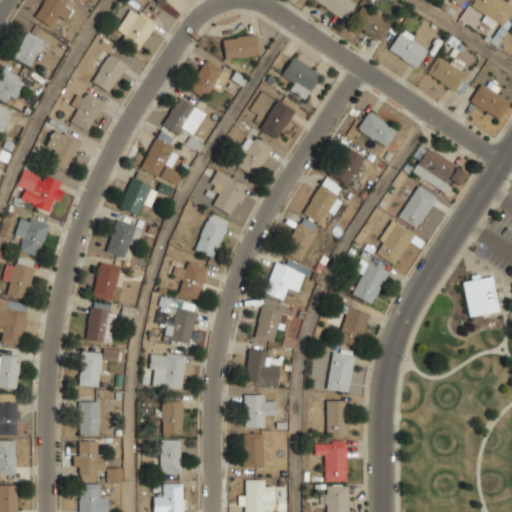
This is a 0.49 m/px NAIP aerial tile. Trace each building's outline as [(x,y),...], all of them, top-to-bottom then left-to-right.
[(55,16),(66,21),(72,7),(56,0),(42,0),(34,18),(50,26),(55,16)] [(356,0),(312,0),(312,1),(345,19),(356,0)] [(473,0),(470,6),(485,14),(480,22),(491,27),(494,22),(502,26),(511,7),(511,4),(502,0),(473,0)] [(389,23),(362,4),(350,22),(377,41),(389,23)] [(114,31),(139,48),(155,24),(130,8),(114,31)] [(426,49),(411,40),(413,35),(400,28),(387,50),(416,67),(426,49)] [(44,41),(27,31),(12,56),(30,66),(44,41)] [(260,56),(260,36),(223,36),(223,56),(260,56)] [(108,91),(126,63),(109,52),(91,80),(108,91)] [(287,87),(303,98),(321,74),(293,55),(281,72),(292,79),(287,87)] [(464,62),(452,56),(448,63),(436,55),(425,73),(455,91),(465,74),(459,71),(464,62)] [(188,87),(209,100),(227,71),(206,58),(188,87)] [(9,95),(15,98),(24,79),(1,68),(0,70),(0,99),(6,102),(9,95)] [(498,118),(508,100),(478,84),(468,102),(498,118)] [(76,108),(69,122),(87,131),(103,101),(85,92),(82,97),(75,94),(70,105),(76,108)] [(205,111),(178,96),(161,124),(179,134),(182,129),(192,134),(205,111)] [(276,138),(295,111),(277,99),(258,127),(276,138)] [(0,132),(1,133),(11,110),(0,105),(0,132)] [(356,127),(386,146),(397,129),(368,110),(356,127)] [(176,183),(180,173),(170,168),(178,151),(170,147),(174,137),(157,129),(140,167),(176,183)] [(53,149),(47,163),(67,171),(79,141),(52,130),(46,146),(53,149)] [(254,176),(270,147),(249,136),(233,164),(254,176)] [(329,175),(348,185),(363,156),(344,147),(329,175)] [(442,190),(448,179),(458,185),(466,171),(426,148),(411,172),(442,190)] [(16,185),(23,188),(19,200),(48,211),(53,199),(56,200),(63,182),(23,167),(16,185)] [(118,208),(146,219),(158,190),(148,186),(152,176),(134,169),(118,208)] [(211,204),(231,215),(247,187),(217,169),(208,186),(218,192),(211,204)] [(340,187),(324,176),(301,212),(318,223),(326,211),(332,214),(340,201),(334,197),(340,187)] [(398,215),(416,227),(436,196),(417,184),(398,215)] [(227,222),(209,214),(194,247),(212,255),(227,222)] [(22,236),(18,251),(38,256),(47,224),(19,216),(14,234),(22,236)] [(116,217),(105,250),(125,257),(137,224),(116,217)] [(396,261),(413,233),(390,219),(378,239),(382,242),(377,250),(396,261)] [(300,261),(315,231),(297,222),(282,252),(300,261)] [(5,264),(2,279),(8,281),(5,294),(26,299),(35,260),(16,256),(14,265),(5,264)] [(351,294),(371,304),(387,272),(361,258),(354,271),(361,274),(351,294)] [(262,292),(282,300),(286,288),(297,292),(307,267),(286,259),(284,265),(274,261),(262,292)] [(114,299),(120,266),(98,261),(91,295),(114,299)] [(199,299),(206,265),(186,261),(185,267),(175,265),(172,277),(182,279),(178,294),(199,299)] [(463,281),(469,315),(500,309),(493,275),(481,277),(480,272),(471,274),(472,279),(463,281)] [(189,343),(195,311),(184,308),(185,301),(160,296),(155,321),(166,324),(163,337),(189,343)] [(0,341),(21,344),(27,303),(0,298),(0,330),(2,331),(0,341)] [(117,303),(89,300),(85,339),(112,342),(117,303)] [(281,310),(261,305),(252,336),(272,342),(281,310)] [(244,381),(277,385),(279,358),(268,357),(269,350),(247,348),(244,381)] [(79,384),(99,386),(101,358),(116,359),(116,350),(81,349),(79,384)] [(330,349),(326,389),(348,391),(352,352),(330,349)] [(185,354),(150,351),(149,368),(163,370),(161,386),(181,388),(185,354)] [(18,355),(0,354),(0,387),(17,388),(18,355)] [(243,426),(263,426),(263,415),(273,415),(273,402),(264,402),(264,393),(243,393),(243,426)] [(346,399),(326,399),(326,435),(346,435),(346,399)] [(79,433),(99,433),(99,400),(79,400),(79,433)] [(181,433),(181,400),(161,400),(161,433),(181,433)] [(262,466),(262,432),(242,432),(242,466),(262,466)] [(179,438),(159,438),(159,473),(179,473),(179,438)] [(73,439),(73,470),(78,470),(78,479),(95,479),(95,470),(104,470),(104,450),(95,450),(95,439),(73,439)] [(0,474),(15,474),(13,440),(0,440),(0,474)] [(324,480),(346,480),(346,440),(314,440),(314,455),(324,455),(324,480)] [(119,480),(118,467),(105,468),(105,480),(119,480)] [(263,479),(244,480),(244,511),(262,511),(263,510),(274,510),(274,486),(263,486),(263,479)] [(77,483),(77,511),(107,511),(107,493),(97,493),(97,483),(77,483)] [(153,511),(184,511),(184,483),(163,483),(163,493),(153,493),(153,511)] [(0,511),(16,511),(16,484),(0,484),(0,511)] [(325,511),(348,511),(348,484),(325,484),(325,511)]
